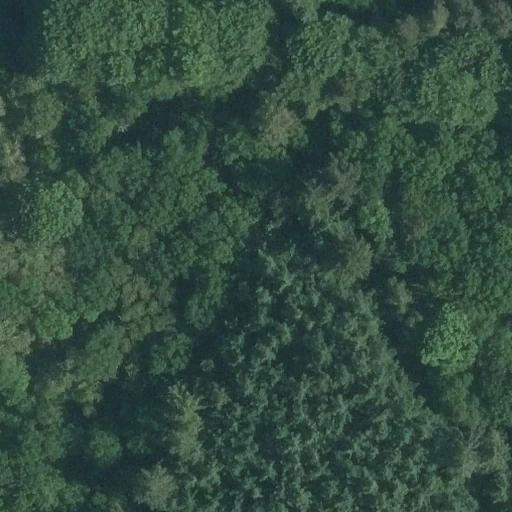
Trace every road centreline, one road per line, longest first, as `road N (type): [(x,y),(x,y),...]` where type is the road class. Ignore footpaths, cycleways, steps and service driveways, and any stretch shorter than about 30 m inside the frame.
road 1 (track): [(81,511),(352,0)]
road 2 (track): [(511,69),(10,0)]
